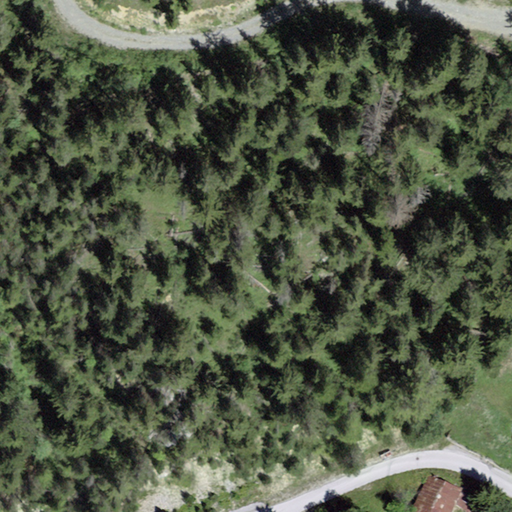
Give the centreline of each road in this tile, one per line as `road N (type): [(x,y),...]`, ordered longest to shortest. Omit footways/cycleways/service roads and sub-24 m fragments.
road 1 (track): [(62,0),(108,42),(220,44),(345,0)]
road 2 (residential): [(284,511),(387,469),(444,460),(511,488)]
